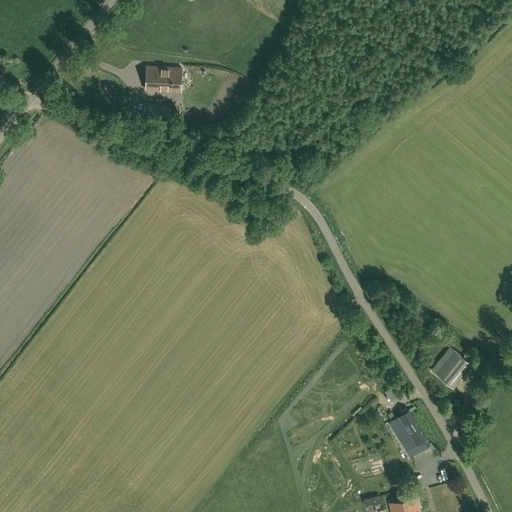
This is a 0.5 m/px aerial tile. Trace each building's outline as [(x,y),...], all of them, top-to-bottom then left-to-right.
[(147,65),(145,89),(180,91),(182,67),(147,65)] [(167,123),(170,107),(145,102),(142,118),(167,123)] [(177,131),(179,119),(170,118),(168,130),(177,131)] [(454,349),(435,373),(452,386),(471,362),(454,349)] [(412,453),(430,442),(408,408),(391,419),(412,453)] [(450,511),(445,492),(418,499),(421,511),(450,511)] [(419,511),(415,496),(390,502),(392,511),(419,511)]
